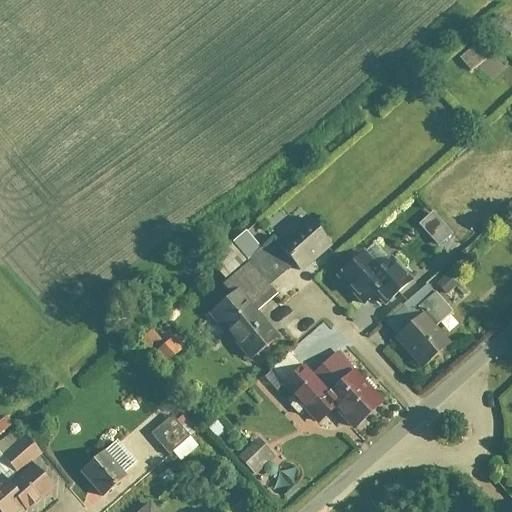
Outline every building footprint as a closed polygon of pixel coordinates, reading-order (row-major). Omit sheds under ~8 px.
[(496,16),(487,26),(503,40),(511,29),(496,16)] [(458,57),(466,69),(483,57),(475,46),(458,57)] [(236,253),(257,278),(282,257),(288,264),(319,237),(292,205),(236,253)] [(434,247),(449,235),(429,212),(415,224),(434,247)] [(334,272),(359,303),(368,296),(376,306),(405,281),(393,267),(386,273),(364,247),(334,272)] [(264,287),(257,278),(236,253),(208,275),(215,283),(193,301),(234,351),(264,327),(244,304),(264,287)] [(444,295),(455,284),(438,269),(428,280),(444,295)] [(388,336),(419,372),(451,346),(436,328),(453,314),(430,287),(408,306),(414,314),(388,336)] [(128,335),(149,359),(166,344),(145,320),(128,335)] [(347,433),(379,405),(332,351),(309,371),(300,361),(295,366),(284,353),(264,370),(285,394),(279,400),(293,416),(298,412),(310,425),(328,410),(347,433)] [(0,419),(0,431),(10,425),(4,417),(0,419)] [(172,417),(147,430),(159,454),(184,441),(172,417)] [(0,511),(6,511),(44,485),(21,456),(28,450),(12,429),(0,437),(0,511)] [(261,450),(244,430),(224,448),(241,467),(261,450)] [(98,451),(75,471),(98,498),(121,478),(98,451)] [(155,511),(145,500),(131,511),(155,511)]
